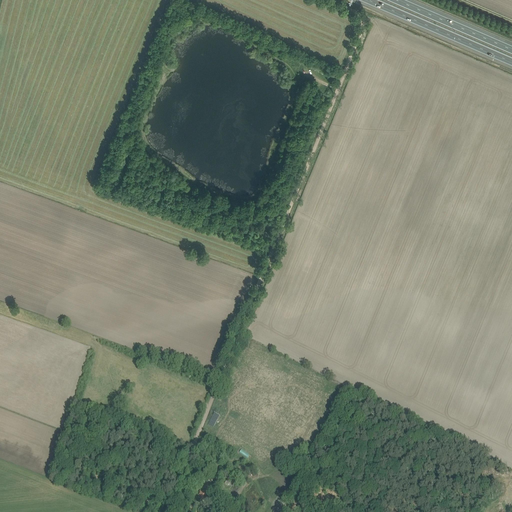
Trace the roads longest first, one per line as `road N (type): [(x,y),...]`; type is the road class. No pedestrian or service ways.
road 1 (track): [(335,0),(366,13),(164,511)]
road 2 (motorway): [(368,0),(511,61)]
road 3 (motorway): [(511,49),(397,0)]
